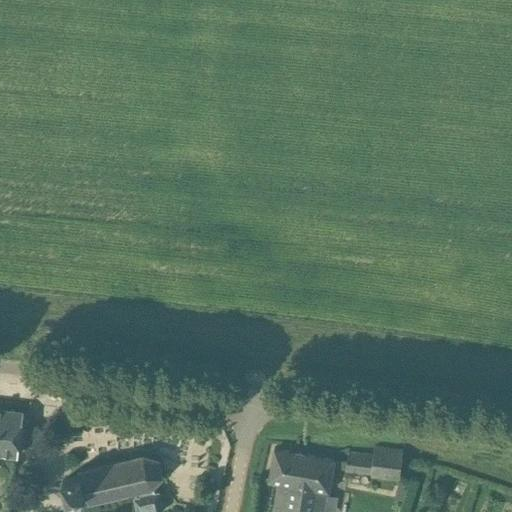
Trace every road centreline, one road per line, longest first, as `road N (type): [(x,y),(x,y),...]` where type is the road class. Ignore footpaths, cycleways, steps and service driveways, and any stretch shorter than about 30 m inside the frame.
road 1 (unclassified): [(511,432),(252,398)]
road 2 (unclassified): [(252,398),(0,367)]
